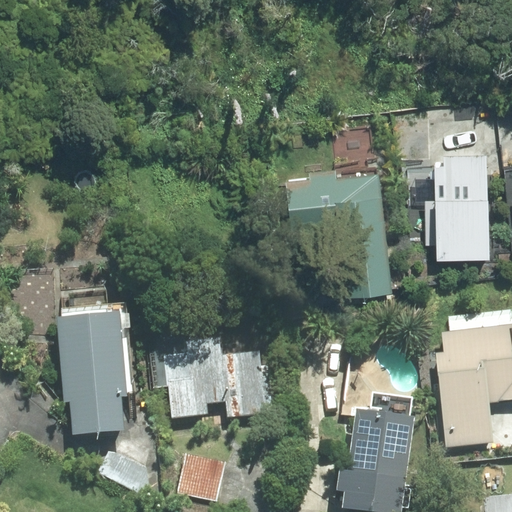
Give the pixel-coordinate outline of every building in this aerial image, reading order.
[(491,149),(435,151),(440,258),(496,256),(491,149)] [(347,294),(395,290),(383,166),(289,175),(294,229),(340,225),(347,294)] [(126,432),(124,399),(130,399),(124,316),(60,320),(66,403),(71,403),(74,436),(126,432)] [(511,332),(438,337),(446,450),(493,447),(490,404),(511,402),(511,332)] [(229,418),(274,413),(269,367),(264,367),(262,352),(225,357),(223,337),(186,341),(187,354),(166,356),(172,419),(208,415),(207,405),(227,403),(229,418)] [(408,481),(418,418),(360,409),(349,473),(343,472),(340,493),(348,494),(345,509),(364,511),(405,511),(411,481),(408,481)] [(110,451),(98,473),(144,496),(149,486),(147,470),(110,451)] [(177,493),(218,502),(226,464),(185,455),(177,493)] [(511,511),(511,495),(486,498),(487,511),(511,511)]
